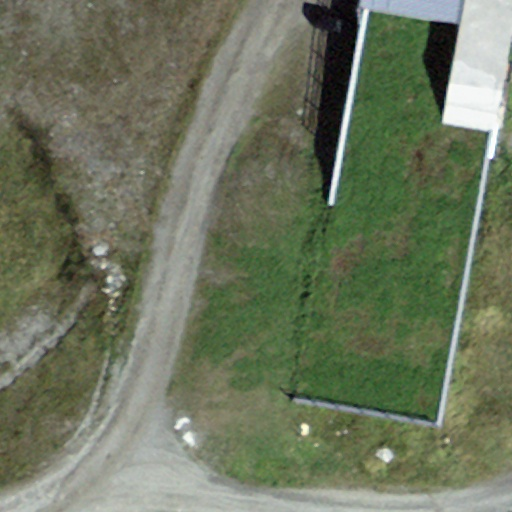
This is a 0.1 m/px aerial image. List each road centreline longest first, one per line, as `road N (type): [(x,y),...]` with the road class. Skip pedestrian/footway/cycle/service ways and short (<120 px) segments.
road 1 (track): [(275,0),(200,152),(113,502),(48,511)]
road 2 (track): [(113,502),(371,511)]
